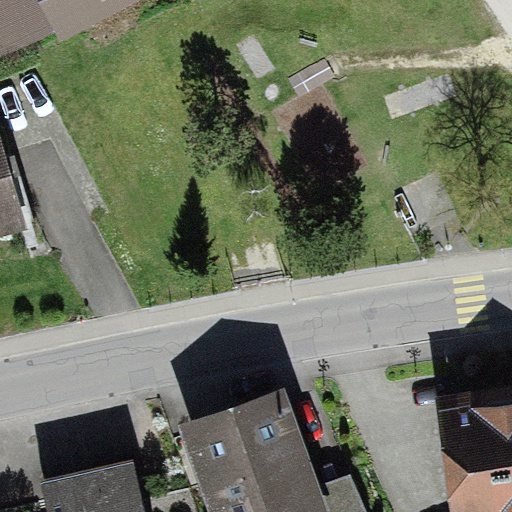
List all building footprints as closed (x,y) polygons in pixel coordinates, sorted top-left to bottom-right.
[(0,0),(0,51),(1,52),(105,0),(0,0)] [(0,150),(0,216),(18,211),(0,150)] [(468,511),(511,511),(511,396),(453,404),(468,511)] [(277,402),(198,429),(215,478),(210,479),(220,511),(254,511),(309,494),(277,402)] [(143,511),(132,459),(44,478),(51,511),(143,511)]
